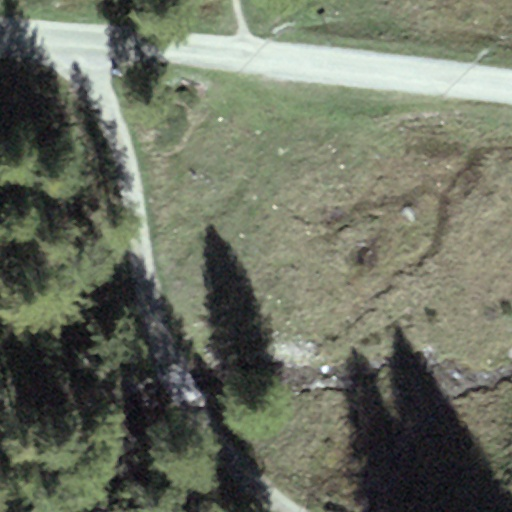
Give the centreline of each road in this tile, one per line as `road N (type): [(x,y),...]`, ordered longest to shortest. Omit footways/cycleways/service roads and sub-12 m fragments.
road 1 (track): [(116,46),(131,258),(167,358),(215,447),(286,511)]
road 2 (unclassified): [(511,85),(0,39)]
